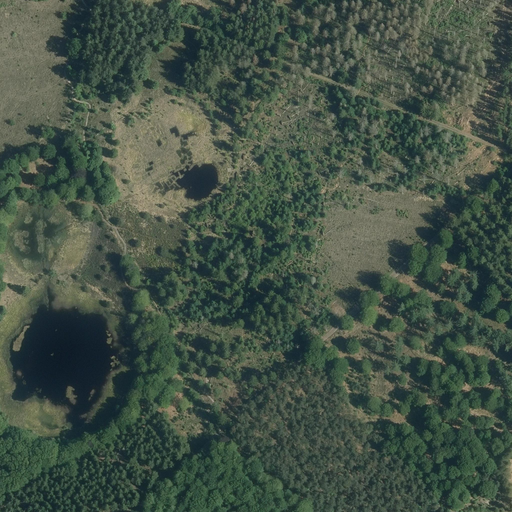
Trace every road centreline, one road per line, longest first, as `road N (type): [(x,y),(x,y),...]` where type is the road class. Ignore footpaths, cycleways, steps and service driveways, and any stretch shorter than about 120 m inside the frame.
road 1 (track): [(511,148),(157,13)]
road 2 (track): [(332,334),(511,175)]
road 3 (track): [(113,227),(218,434)]
road 4 (track): [(103,207),(65,132),(87,0)]
road 5 (track): [(218,434),(311,352)]
